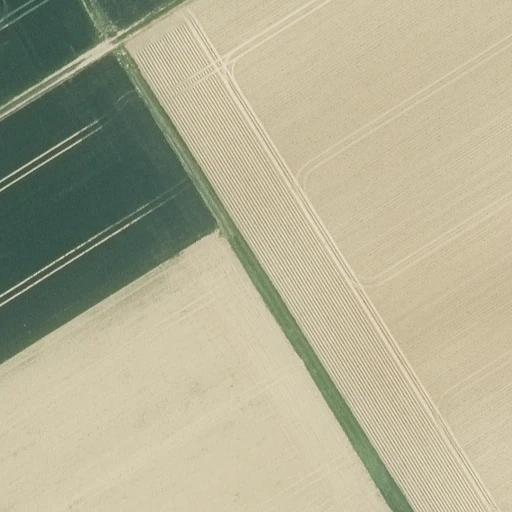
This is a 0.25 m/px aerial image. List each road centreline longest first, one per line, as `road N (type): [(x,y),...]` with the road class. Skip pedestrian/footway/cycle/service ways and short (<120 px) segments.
road 1 (track): [(408,511),(86,0)]
road 2 (track): [(184,0),(0,114)]
